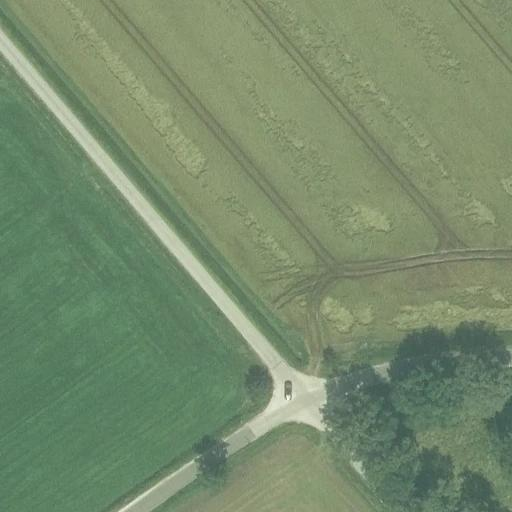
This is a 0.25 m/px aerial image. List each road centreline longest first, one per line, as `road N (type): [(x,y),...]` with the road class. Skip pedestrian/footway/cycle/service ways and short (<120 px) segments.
road 1 (unclassified): [(301,400),(0,44)]
road 2 (tertiary): [(511,365),(402,370),(301,400)]
road 3 (tertiary): [(137,511),(301,400)]
road 4 (unclassified): [(399,511),(301,400)]
